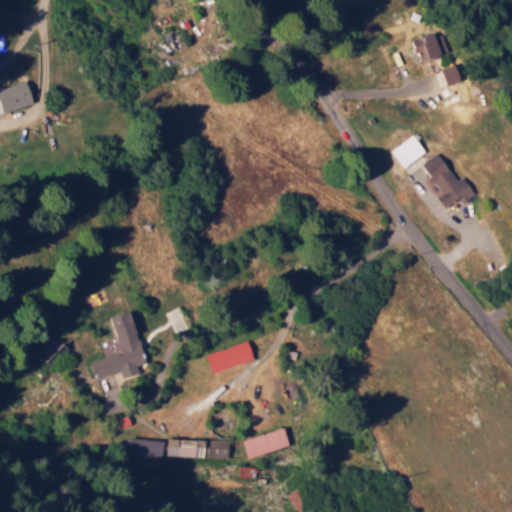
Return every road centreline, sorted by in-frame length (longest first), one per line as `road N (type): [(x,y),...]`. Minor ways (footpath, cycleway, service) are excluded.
road 1 (tertiary): [(238,0),(511,360)]
road 2 (residential): [(65,0),(111,45),(157,68),(199,83),(312,95)]
